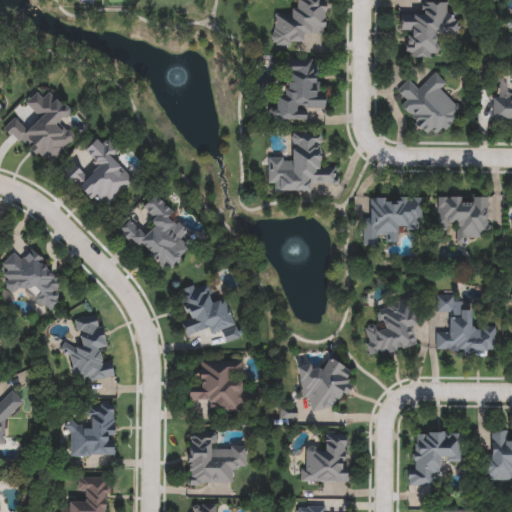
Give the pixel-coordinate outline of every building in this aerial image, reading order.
[(324,0),(324,35),(302,35),(302,46),(271,46),(271,15),(292,15),(292,0),(324,0)] [(400,12),(421,12),(421,2),(446,2),(446,13),(454,13),(454,33),(435,33),(434,58),(407,58),(407,33),(400,33),(400,12)] [(283,99),(284,60),(315,60),(314,92),(324,92),(324,110),(304,110),(304,121),(272,121),(272,99),(283,99)] [(439,94),(459,111),(433,140),(398,109),(405,101),(395,92),(407,79),(418,88),(431,72),(447,86),(439,94)] [(2,130),(12,118),(28,130),(38,117),(24,106),(35,93),(43,99),(48,93),(69,110),(58,124),(74,137),(50,168),(2,130)] [(511,123),(491,123),(492,96),(511,96),(511,123)] [(309,193),(276,192),(276,183),(266,183),(266,158),(290,158),(290,133),(319,134),(319,167),(335,167),(335,183),(309,183),(309,193)] [(82,153),(96,139),(103,145),(108,140),(119,151),(111,159),(133,181),(102,212),(68,178),(77,168),(87,178),(97,167),(82,153)] [(140,209),(152,197),(189,234),(183,241),(191,250),(165,276),(119,230),(129,220),(143,235),(155,223),(140,209)] [(361,246),(362,219),(370,219),(370,198),(421,199),(420,228),(397,228),(397,242),(378,242),(378,247),(361,246)] [(436,198),(488,198),(488,236),(469,236),(469,244),(455,244),(455,232),(436,232),(436,198)] [(0,266),(13,253),(21,261),(29,252),(62,284),(53,293),(60,300),(48,314),(21,288),(13,295),(0,282),(8,274),(0,266)] [(223,344),(220,332),(210,335),(208,330),(185,336),(180,318),(186,317),(178,290),(207,282),(212,302),(226,298),(238,339),(223,344)] [(438,312),(438,296),(452,296),(452,312),(438,312)] [(362,328),(380,324),(376,309),(407,302),(417,346),(369,357),(362,328)] [(435,349),(435,332),(447,332),(447,318),(458,318),(458,311),(471,311),(471,328),(495,328),(495,349),(485,348),(485,358),(465,358),(465,349),(435,349)] [(81,384),(79,375),(71,377),(64,346),(78,343),(73,320),(98,315),(105,347),(97,349),(100,362),(109,360),(113,377),(81,384)] [(240,362),(240,373),(231,373),(231,381),(242,381),(242,392),(258,393),(258,411),(209,410),(209,402),(187,401),(188,382),(198,382),(199,361),(240,362)] [(345,362),(351,395),(330,399),(332,409),(311,413),(309,400),(302,401),(297,371),(345,362)] [(0,401),(11,391),(23,403),(4,421),(3,445),(0,444),(0,401)] [(114,459),(70,458),(70,433),(64,433),(64,424),(86,424),(86,405),(114,405),(114,459)] [(511,469),(511,481),(486,481),(487,431),(509,432),(509,437),(511,437),(511,469)] [(215,432),(215,448),(245,448),(245,468),(233,468),(233,486),(186,486),(186,432),(215,432)] [(416,465),(416,433),(461,433),(461,463),(439,463),(439,477),(432,477),(432,487),(406,487),(406,465),(416,465)] [(302,483),(302,446),(325,446),(325,435),(346,435),(346,482),(302,483)] [(109,479),(106,511),(56,511),(57,509),(68,510),(69,501),(80,502),(81,478),(109,479)]
